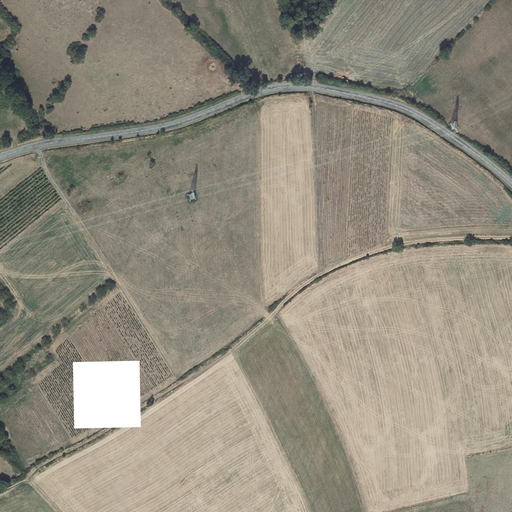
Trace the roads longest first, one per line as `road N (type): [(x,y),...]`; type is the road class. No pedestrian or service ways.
road 1 (track): [(511,241),(403,243),(326,270),(249,338),(28,478)]
road 2 (tertiary): [(0,157),(177,123),(246,96),(307,86),(421,116),(511,184)]
